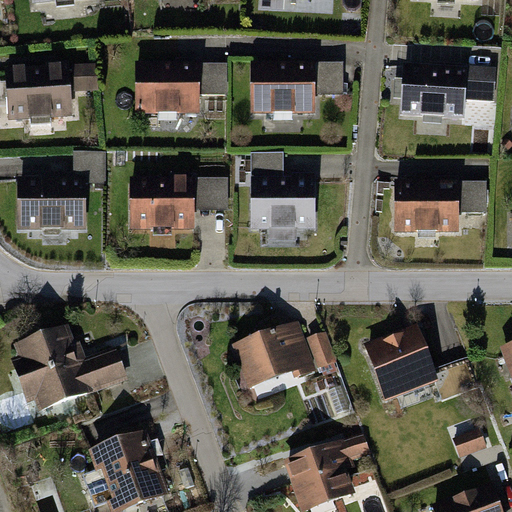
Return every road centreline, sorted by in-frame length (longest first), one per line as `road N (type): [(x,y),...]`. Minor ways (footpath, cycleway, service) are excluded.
road 1 (residential): [(355,288),(377,0)]
road 2 (residential): [(149,292),(231,511)]
road 3 (residential): [(355,288),(149,292)]
road 4 (residential): [(511,287),(355,288)]
road 5 (residential): [(149,292),(0,280)]
